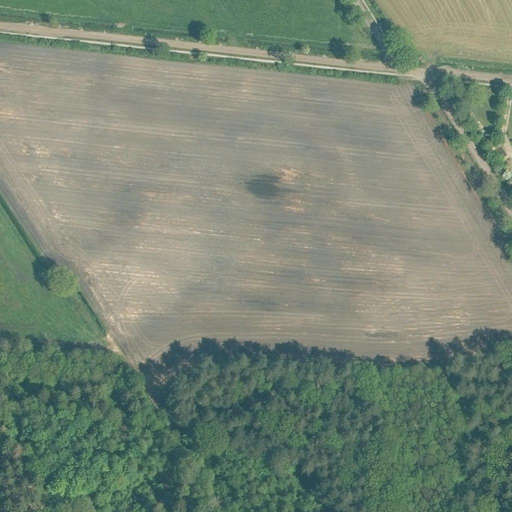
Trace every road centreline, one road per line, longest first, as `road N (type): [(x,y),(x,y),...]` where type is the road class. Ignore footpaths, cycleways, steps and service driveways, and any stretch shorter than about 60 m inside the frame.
road 1 (track): [(511,79),(0,26)]
road 2 (track): [(511,212),(423,69)]
